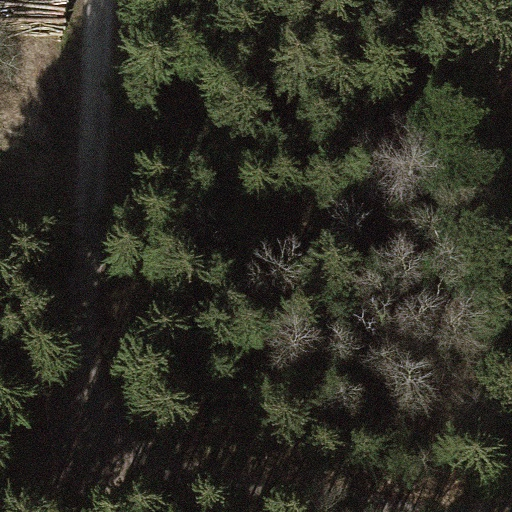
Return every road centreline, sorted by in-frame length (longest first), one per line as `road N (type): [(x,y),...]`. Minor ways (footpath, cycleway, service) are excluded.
road 1 (track): [(68,425),(88,0)]
road 2 (track): [(365,511),(269,492),(68,425)]
